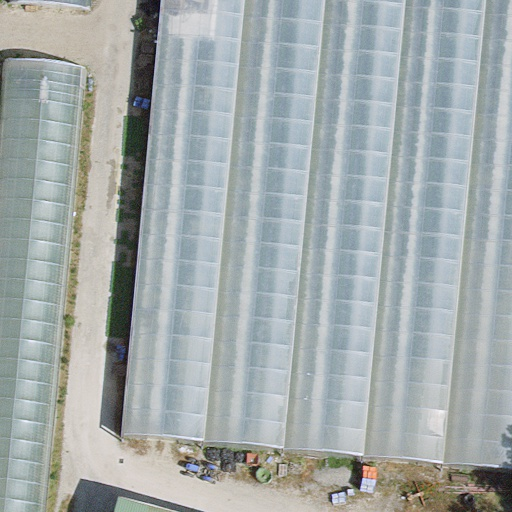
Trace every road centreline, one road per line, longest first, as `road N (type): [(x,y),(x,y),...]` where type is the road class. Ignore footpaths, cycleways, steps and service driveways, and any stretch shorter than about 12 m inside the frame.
road 1 (track): [(121,0),(85,437),(97,464),(89,511)]
road 2 (track): [(97,464),(238,511)]
